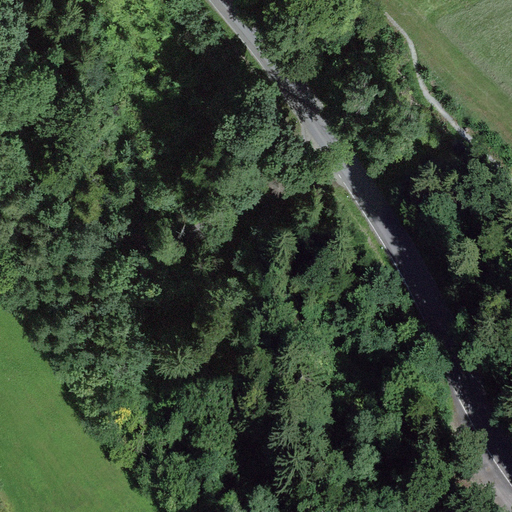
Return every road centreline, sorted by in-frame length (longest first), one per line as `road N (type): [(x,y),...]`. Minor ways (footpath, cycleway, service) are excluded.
road 1 (tertiary): [(204,0),(405,236),(511,457)]
road 2 (track): [(0,126),(82,223),(114,244),(143,247),(181,239),(339,159)]
